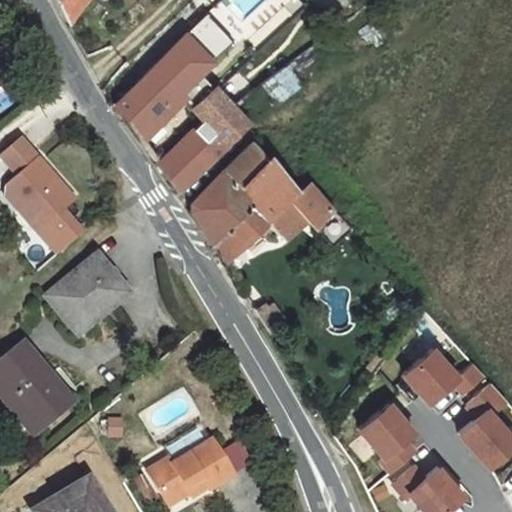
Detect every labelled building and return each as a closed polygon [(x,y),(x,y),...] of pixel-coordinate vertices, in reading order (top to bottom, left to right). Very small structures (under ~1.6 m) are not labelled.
[(84,0),(54,0),(68,24),(84,0)] [(260,50),(307,5),(302,0),(226,0),(219,7),(260,50)] [(206,13),(185,34),(211,61),(233,41),(206,13)] [(129,123),(141,141),(161,121),(155,115),(163,108),(179,92),(199,73),(211,61),(185,34),(113,106),(129,123)] [(303,52),(283,67),(296,85),(317,70),(303,52)] [(241,64),(220,80),(237,102),(258,86),(241,64)] [(296,85),(283,67),(260,84),(275,103),(297,86),(296,85)] [(202,121),(224,102),(212,88),(199,73),(179,92),(202,121)] [(247,126),(224,102),(202,121),(167,157),(166,155),(164,154),(163,153),(162,153),(160,153),(155,157),(153,159),(163,173),(174,188),(184,187),(212,159),(247,126)] [(163,108),(155,115),(161,121),(168,113),(163,108)] [(20,139),(0,156),(0,157),(17,178),(5,187),(5,197),(36,233),(73,201),(20,139)] [(268,155),(252,142),(222,169),(239,184),(268,155)] [(268,155),(239,184),(222,169),(201,192),(190,203),(190,210),(205,233),(226,262),(263,226),(266,230),(270,226),(282,239),(305,219),(314,229),(315,228),(331,246),(350,228),(331,209),(307,182),(295,193),(276,166),(280,163),(271,151),(268,155)] [(127,294),(95,255),(45,297),(76,335),(127,294)] [(273,305),(257,314),(266,329),(282,318),(273,305)] [(21,343),(0,361),(0,388),(36,432),(71,403),(21,343)] [(432,348),(402,374),(428,403),(451,381),(462,393),(482,375),(471,362),(456,376),(432,348)] [(506,401),(489,382),(465,404),(476,416),(457,432),(487,466),(511,443),(511,437),(491,414),(506,401)] [(0,401),(30,437),(36,432),(0,388),(0,401)] [(387,404),(357,430),(381,458),(377,461),(388,474),(413,453),(402,440),(411,433),(387,404)] [(121,420),(109,420),(108,436),(120,436),(121,420)] [(167,459),(146,473),(167,507),(188,494),(204,484),(207,488),(208,490),(231,475),(231,474),(218,454),(210,441),(188,454),(171,465),(167,459)] [(180,441),(162,452),(167,459),(171,465),(188,454),(180,441)] [(236,442),(218,454),(231,474),(248,463),(236,442)] [(412,467),(391,485),(402,498),(407,494),(422,511),(442,511),(461,496),(448,481),(436,467),(422,479),(412,467)] [(141,475),(133,480),(149,505),(157,500),(141,475)] [(33,511),(105,511),(87,480),(33,511)] [(204,484),(188,494),(191,499),(207,488),(204,484)]
